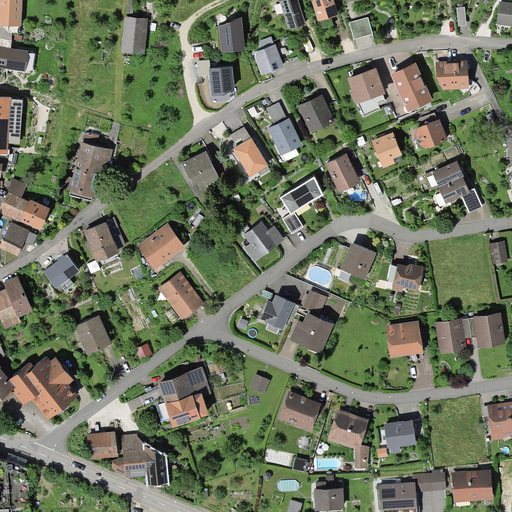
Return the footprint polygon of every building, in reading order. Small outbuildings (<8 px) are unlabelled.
[(0,0),(0,23),(16,24),(17,0),(0,0)] [(291,28),(304,23),(296,0),(280,0),(279,1),(287,28),(291,28)] [(313,0),(319,20),(341,13),(336,0),(313,0)] [(511,4),(499,3),(497,23),(511,25),(511,4)] [(240,17),(220,25),(223,49),(243,47),(240,17)] [(150,21),(129,19),(126,51),(147,53),(150,21)] [(255,56),(262,73),(281,66),(272,45),(257,51),(255,56)] [(0,46),(0,65),(30,70),(32,51),(0,46)] [(465,63),(435,64),(436,76),(440,85),(449,84),(449,87),(458,86),(457,81),(466,80),(465,63)] [(232,67),(210,69),(212,96),(223,95),(233,88),(232,67)] [(373,69),(349,78),(358,101),(381,92),(373,69)] [(427,97),(414,70),(398,78),(410,104),(427,97)] [(332,121),(319,96),(299,106),(311,131),(312,131),(312,130),(330,121),(331,122),(332,121)] [(415,120),(418,127),(423,125),(424,121),(428,123),(436,120),(433,113),(415,120)] [(300,143),(289,119),(270,127),(282,152),(300,143)] [(423,125),(418,127),(425,147),(444,140),(439,126),(436,120),(428,123),(424,121),(423,125)] [(25,136),(19,133),(12,145),(19,148),(25,136)] [(69,190),(68,195),(90,200),(92,195),(95,195),(98,184),(95,183),(104,146),(93,144),(96,135),(86,133),(85,138),(83,137),(72,178),(67,177),(64,188),(69,190)] [(399,153),(392,134),(372,142),(375,150),(373,154),(378,156),(380,161),(380,160),(383,166),(394,162),(391,156),(399,153)] [(267,164),(251,138),(234,148),(250,174),(267,164)] [(343,155),(326,163),(337,186),(355,177),(347,161),(355,157),(348,141),(339,146),(343,155)] [(211,160),(207,151),(182,163),(192,182),(202,177),(206,186),(219,180),(209,161),(211,160)] [(511,177),(511,170),(506,159),(501,162),(509,179),(511,177)] [(439,185),(439,186),(461,176),(462,176),(455,162),(433,172),(437,181),(436,183),(438,184),(439,185)] [(445,201),(466,192),(467,191),(461,176),(439,186),(438,187),(439,189),(438,192),(441,193),(436,195),(435,198),(437,204),(440,205),(445,203),(445,201)] [(321,191),(313,179),(284,196),(292,209),(321,191)] [(25,187),(11,181),(5,192),(20,197),(25,187)] [(473,189),(467,191),(466,192),(467,193),(468,196),(473,207),(473,208),(480,205),(473,189)] [(5,192),(0,190),(0,209),(19,218),(27,200),(20,197),(5,192)] [(466,209),(473,207),(468,196),(462,199),(466,209)] [(38,200),(36,204),(27,200),(19,218),(39,227),(47,208),(46,208),(47,203),(38,200)] [(216,214),(221,211),(217,201),(217,202),(213,204),(214,208),(216,214)] [(104,224),(103,223),(85,231),(97,259),(116,251),(115,249),(124,245),(112,219),(107,221),(108,223),(104,224)] [(260,255),(275,244),(259,223),(249,230),(246,226),(241,229),(245,234),(244,234),(260,255)] [(36,235),(9,224),(0,243),(0,245),(17,253),(22,241),(31,245),(31,244),(32,244),(36,235)] [(181,245),(167,226),(139,247),(153,266),(181,245)] [(350,272),(362,277),(373,252),(352,243),(342,266),(351,269),(350,272)] [(494,259),(504,258),(502,244),(491,245),(494,259)] [(78,270),(67,255),(45,271),(56,286),(78,270)] [(87,266),(90,274),(101,270),(96,260),(90,262),(91,264),(87,266)] [(408,266),(406,267),(398,265),(394,283),(416,288),(420,270),(412,268),(411,266),(408,266)] [(160,287),(182,316),(199,303),(178,274),(160,287)] [(7,293),(0,296),(0,318),(3,326),(19,319),(16,314),(30,307),(18,280),(17,280),(16,277),(3,282),(7,293)] [(312,309),(318,295),(310,291),(304,305),(312,309)] [(293,302),(276,295),(273,303),(269,301),(262,318),(283,327),(293,302)] [(302,328),(296,325),(290,338),(298,341),(299,338),(319,346),(329,323),(308,314),(302,328)] [(492,339),(501,338),(497,314),(475,318),(479,343),(492,341),(492,339)] [(84,341),(90,352),(109,343),(103,331),(101,332),(93,317),(74,326),(81,342),(84,341)] [(459,320),(437,323),(440,347),(449,346),(449,347),(462,345),(459,320)] [(416,322),(387,326),(392,354),(417,350),(416,343),(419,342),(416,322)] [(0,395),(11,387),(11,386),(6,380),(0,372),(0,358),(4,355),(0,346),(0,395)] [(148,355),(144,347),(137,350),(141,358),(148,355)] [(11,386),(11,387),(23,402),(31,396),(47,416),(75,395),(65,382),(71,378),(55,358),(49,362),(45,357),(31,367),(28,363),(13,375),(6,380),(11,386)] [(222,371),(219,363),(213,365),(216,373),(222,371)] [(203,383),(199,369),(187,373),(159,382),(161,388),(139,397),(143,406),(157,399),(159,405),(166,402),(173,423),(197,415),(197,413),(202,411),(197,396),(206,393),(208,391),(205,382),(203,383)] [(261,393),(267,380),(256,375),(250,388),(261,393)] [(317,404),(289,394),(280,416),(308,427),(317,404)] [(506,405),(489,407),(492,433),(499,432),(504,435),(511,434),(506,405)] [(358,444),(365,420),(337,412),(329,436),(358,444)] [(411,421),(387,424),(389,445),(414,442),(411,421)] [(114,433),(86,436),(88,456),(116,453),(114,433)] [(164,480),(162,455),(147,446),(124,448),(125,457),(111,461),(111,468),(126,474),(148,471),(149,482),(164,480)] [(355,466),(363,466),(365,456),(363,456),(361,459),(357,459),(357,460),(356,460),(356,466),(355,466)] [(0,507),(7,507),(7,511),(28,511),(26,467),(5,459),(0,458),(0,507)] [(468,498),(489,497),(487,472),(453,474),(455,495),(468,494),(468,498)] [(379,486),(379,485),(380,507),(414,505),(413,491),(430,489),(429,475),(412,476),(412,483),(379,486)] [(327,506),(327,511),(341,511),(340,481),(315,483),(316,507),(327,506)] [(290,501),(286,511),(297,511),(300,504),(290,501)]
